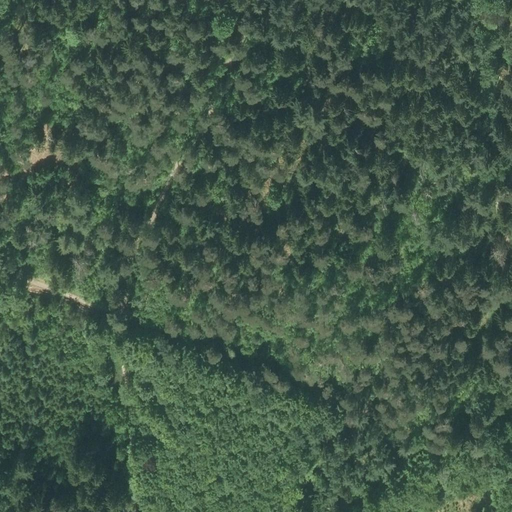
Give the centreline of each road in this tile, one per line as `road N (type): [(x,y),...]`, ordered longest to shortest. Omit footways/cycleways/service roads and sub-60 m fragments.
road 1 (unknown): [(251,0),(233,58),(124,270),(121,358),(143,511)]
road 2 (track): [(0,272),(280,372),(438,441)]
road 3 (track): [(511,260),(496,165),(501,0)]
road 4 (track): [(328,511),(511,395)]
